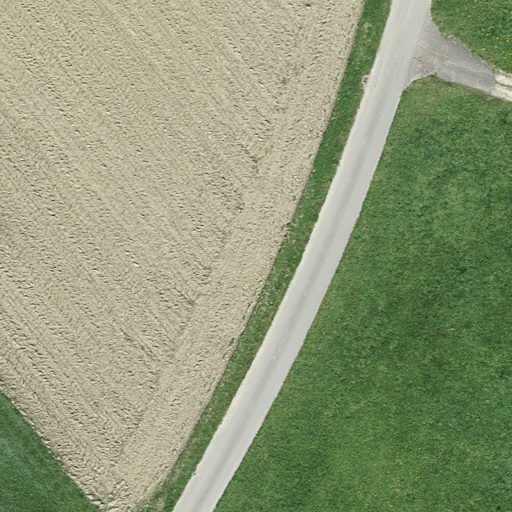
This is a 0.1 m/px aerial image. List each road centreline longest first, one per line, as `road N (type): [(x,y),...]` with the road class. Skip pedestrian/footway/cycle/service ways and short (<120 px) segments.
road 1 (track): [(409,0),(297,321),(197,511)]
road 2 (track): [(511,90),(397,49)]
